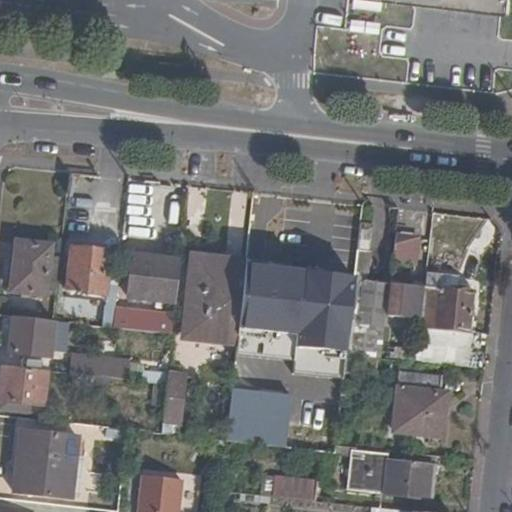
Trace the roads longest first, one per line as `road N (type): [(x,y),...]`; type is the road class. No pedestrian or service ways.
road 1 (secondary): [(241,132),(164,108),(0,78)]
road 2 (secondary): [(0,125),(165,136),(241,132)]
road 3 (secondary): [(511,162),(287,137)]
road 4 (residential): [(287,137),(303,0)]
road 5 (unknown): [(511,74),(388,62)]
